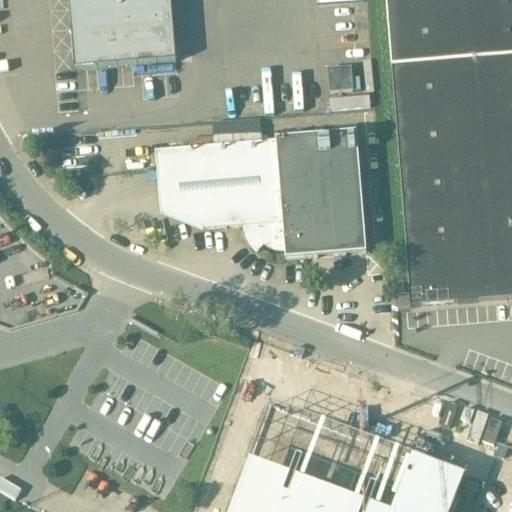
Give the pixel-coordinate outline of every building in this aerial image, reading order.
[(67,0),(73,74),(175,66),(169,0),(67,0)] [(511,0),(384,0),(410,310),(511,301),(511,0)] [(357,92),(356,68),(329,70),(331,94),(357,92)] [(160,217),(201,233),(252,229),(252,232),(252,234),(253,236),(254,239),(255,241),(256,242),(257,245),(259,247),(262,250),(265,252),(268,253),(271,255),(274,256),(278,256),(282,256),(284,256),(285,264),(366,257),(356,137),(275,144),(155,156),(160,217)] [(453,511),(457,502),(458,503),(460,499),(455,497),(461,482),(413,465),(415,461),(271,407),(231,511),(453,511)]
